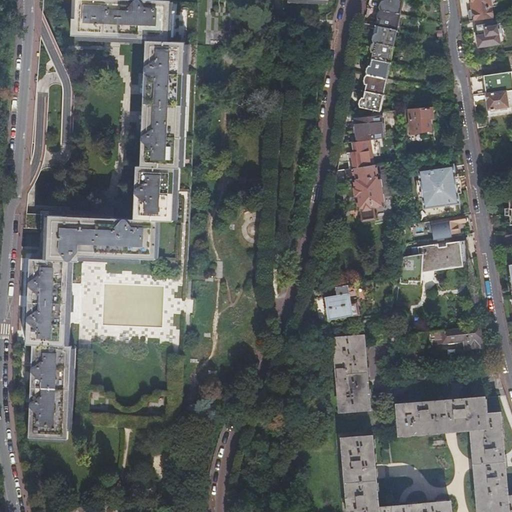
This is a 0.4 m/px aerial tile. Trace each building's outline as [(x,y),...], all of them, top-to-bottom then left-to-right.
[(29,260),(25,345),(31,345),(27,437),(66,439),(70,346),(64,346),(66,312),(69,313),(70,297),(67,297),(69,263),(79,263),(79,257),(155,261),(157,223),(173,224),(176,170),(180,170),(187,44),(170,44),(171,3),(109,0),(286,0),(286,1),(327,3),(327,0),(74,0),(73,38),(148,41),(142,168),(137,168),(134,221),(49,217),(46,260),(29,260)] [(380,10),(400,14),(402,0),(383,0),(384,1),(382,1),(380,10)] [(468,11),(469,22),(476,21),(490,19),(493,18),(490,0),(471,0),(473,10),(468,11)] [(380,20),(378,27),(396,31),(400,14),(380,10),(378,19),(380,20)] [(490,19),(476,21),(479,35),(477,36),(478,46),(501,43),(499,32),(498,33),(497,26),(491,27),(490,19)] [(375,33),(373,42),(393,47),(396,31),(378,27),(377,33),(375,33)] [(371,59),(390,63),(393,47),(373,42),(371,52),(373,52),(371,59)] [(367,74),(386,79),(390,63),(371,59),(370,66),(369,66),(367,74)] [(487,110),(509,106),(507,91),(511,89),(511,71),(483,75),(486,92),(485,93),(487,110)] [(364,91),(383,95),(386,79),(367,74),(364,84),(366,84),(364,91)] [(360,107),(379,112),(383,95),(364,91),(363,98),(361,98),(360,107)] [(430,108),(408,110),(407,110),(410,134),(431,131),(429,119),(431,119),(430,108)] [(356,141),(383,138),(381,116),(355,119),(356,141)] [(382,206),(375,165),(345,169),(346,180),(353,179),(358,210),(382,206)] [(424,209),(458,204),(451,168),(418,173),(424,209)] [(462,215),(436,219),(439,235),(448,233),(458,231),(457,223),(463,222),(462,215)] [(433,267),(461,263),(460,253),(468,252),(466,241),(416,249),(416,256),(400,256),(399,284),(420,284),(420,271),(434,269),(433,267)] [(460,253),(461,263),(469,262),(468,252),(460,253)] [(350,303),(347,285),(335,287),(336,295),(324,297),(326,307),(325,308),(327,319),(359,314),(357,302),(350,303)] [(479,326),(433,331),(435,345),(462,341),(463,349),(482,347),(479,326)] [(364,336),(334,339),(340,411),(371,409),(364,336)] [(485,397),(396,404),(399,434),(471,428),(477,511),(511,511),(511,494),(507,495),(501,413),(486,414),(485,397)] [(373,436),(343,438),(348,511),(450,511),(449,502),(379,507),(373,436)]
